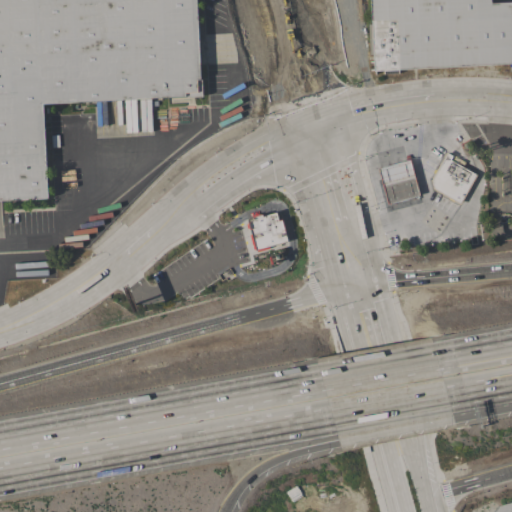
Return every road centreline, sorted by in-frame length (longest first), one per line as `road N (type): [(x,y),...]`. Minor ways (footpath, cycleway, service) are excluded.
road 1 (tertiary): [(0,334),(72,304),(200,174),(244,148),(442,95),(511,98)]
road 2 (motorway): [(346,293),(0,386)]
road 3 (motorway): [(0,486),(334,423)]
road 4 (motorway): [(323,378),(0,439)]
road 5 (motorway): [(403,497),(403,511),(233,495),(266,462),(340,442)]
road 6 (secondary): [(346,293),(403,497)]
road 7 (secondary): [(412,436),(371,286)]
road 8 (secondary): [(310,155),(346,293)]
road 9 (motorway): [(511,273),(371,286)]
